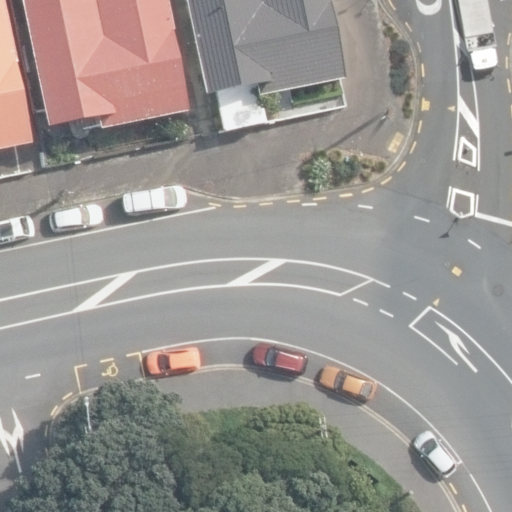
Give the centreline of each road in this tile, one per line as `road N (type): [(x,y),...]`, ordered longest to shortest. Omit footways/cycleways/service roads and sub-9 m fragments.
road 1 (tertiary): [(421,314),(321,271),(277,268),(157,281),(0,313)]
road 2 (residential): [(421,314),(458,195),(472,77),(456,0)]
road 3 (tertiary): [(511,399),(421,314)]
